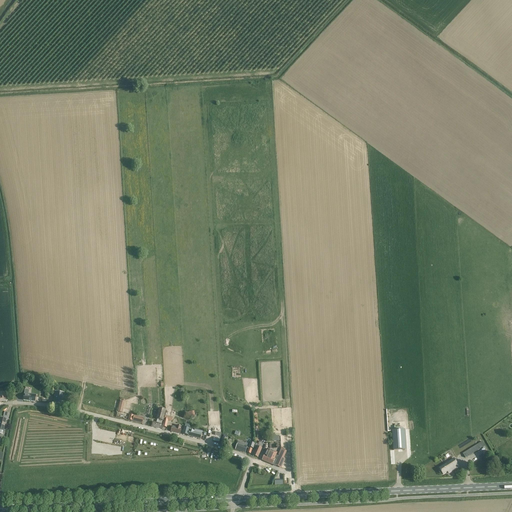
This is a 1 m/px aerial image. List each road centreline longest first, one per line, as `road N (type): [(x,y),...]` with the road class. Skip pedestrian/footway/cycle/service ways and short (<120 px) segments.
road 1 (residential): [(238,497),(245,456),(80,411),(0,407)]
road 2 (primary): [(238,497),(511,486)]
road 3 (primary): [(0,509),(238,497)]
